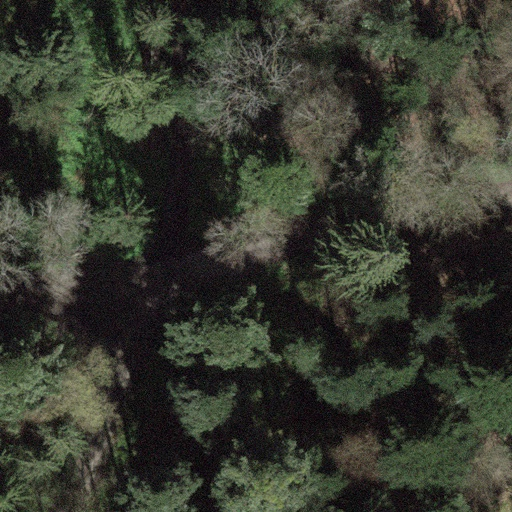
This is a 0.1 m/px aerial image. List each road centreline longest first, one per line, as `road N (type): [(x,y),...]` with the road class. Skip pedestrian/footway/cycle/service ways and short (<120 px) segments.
road 1 (track): [(511,193),(168,257),(0,278)]
road 2 (track): [(168,257),(72,511)]
road 3 (track): [(168,257),(174,0)]
